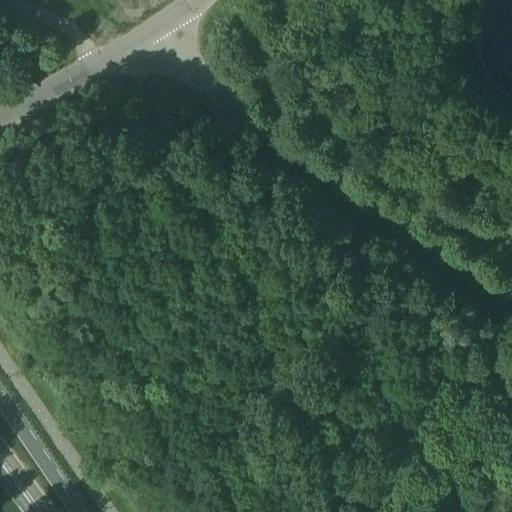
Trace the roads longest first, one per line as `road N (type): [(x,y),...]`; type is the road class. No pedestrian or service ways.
road 1 (unclassified): [(146,34),(209,86),(511,288)]
road 2 (unclassified): [(0,114),(146,34)]
road 3 (secondary): [(81,511),(0,393)]
